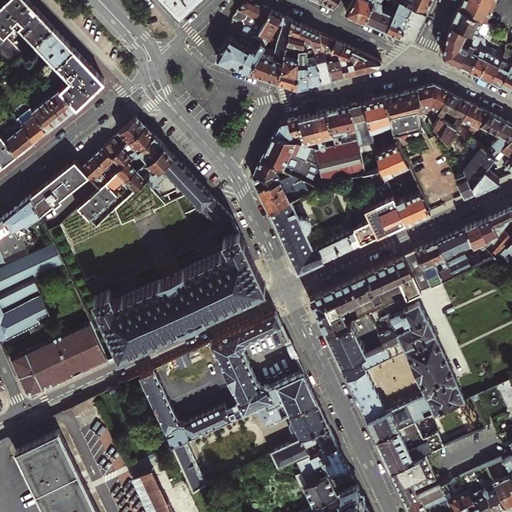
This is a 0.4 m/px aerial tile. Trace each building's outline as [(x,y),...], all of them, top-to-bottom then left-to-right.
[(20,25),(36,42),(54,25),(36,6),(30,0),(4,0),(0,4),(0,28),(5,34),(16,23),(19,27),(20,25)] [(180,11),(192,0),(169,0),(175,6),(180,11)] [(259,29),(272,8),(260,2),(254,0),(244,0),(233,14),(244,19),(244,25),(236,38),(229,34),(225,43),(218,56),(218,57),(228,60),(237,64),(259,29)] [(366,19),(373,0),(352,0),(347,9),(347,10),(357,15),(366,19)] [(394,12),(387,9),(383,7),(381,0),(373,0),(366,19),(377,24),(387,29),(394,12)] [(399,34),(413,3),(406,0),(390,0),(387,9),(394,12),(387,29),(394,32),(399,34)] [(431,0),(406,0),(413,3),(427,10),(429,4),(431,0)] [(494,0),(462,0),(459,7),(485,19),(494,0)] [(424,16),(427,10),(413,3),(399,34),(408,38),(414,36),(416,32),(424,16)] [(485,19),(459,7),(456,14),(452,22),(468,29),(475,33),(471,41),(474,43),(481,47),(491,52),(501,57),(503,52),(486,43),(486,41),(485,39),(484,36),(483,34),(482,32),(477,30),(477,28),(483,31),(488,20),(485,19)] [(277,10),(272,8),(259,29),(270,34),(279,19),(283,13),(277,10)] [(283,13),(279,19),(284,21),(277,39),(274,55),(260,51),(250,68),(264,73),(279,79),(290,27),(292,17),(283,13)] [(290,27),(301,30),(301,21),(298,20),(292,17),(290,27)] [(307,24),(301,21),(300,34),(304,35),(303,48),(306,47),(313,46),(315,45),(315,36),(311,36),(315,28),(307,24)] [(468,29),(452,22),(448,31),(444,54),(450,58),(460,62),(470,44),(463,40),(468,29)] [(65,37),(54,25),(36,42),(57,63),(57,64),(75,47),(65,37)] [(297,85),(298,57),(289,54),(293,42),(299,44),(298,49),(303,48),(304,35),(300,34),(301,30),(290,27),(279,79),(287,82),(297,85)] [(318,29),(315,28),(311,36),(315,36),(315,45),(324,43),(321,31),(318,29)] [(260,51),(270,34),(259,29),(237,64),(245,67),(250,68),(260,51)] [(321,31),(324,43),(324,46),(331,49),(333,55),(327,56),(332,77),(339,75),(345,74),(342,61),(339,49),(331,45),(337,38),(321,31)] [(339,49),(345,42),(340,40),(337,38),(331,45),(339,49)] [(474,43),(471,41),(470,44),(460,62),(465,65),(470,68),(478,52),(472,48),(474,43)] [(348,54),(353,46),(349,44),(345,42),(339,49),(342,61),(349,59),(348,54)] [(324,46),(324,43),(315,45),(313,46),(315,54),(318,54),(318,52),(325,50),(324,46)] [(503,52),(501,57),(491,78),(497,81),(501,83),(511,61),(511,47),(508,46),(506,45),(505,49),(503,52)] [(322,79),(317,59),(315,54),(313,46),(306,47),(309,83),(316,81),(322,79)] [(382,59),(353,46),(348,54),(349,59),(342,61),(345,74),(364,69),(379,66),(382,59)] [(91,64),(75,47),(57,64),(70,77),(60,87),(77,105),(105,79),(91,64)] [(306,47),(303,48),(298,49),(298,57),(297,85),(305,84),(309,83),(306,47)] [(480,73),(491,52),(481,47),(478,52),(470,68),(476,70),(480,73)] [(315,54),(317,59),(327,56),(325,50),(318,52),(318,54),(315,54)] [(491,78),(501,57),(491,52),(480,73),(485,75),(491,78)] [(328,78),(332,77),(327,56),(317,59),(322,79),(328,78)] [(507,86),(511,89),(511,88),(511,61),(501,83),(507,86)] [(433,82),(418,86),(419,111),(420,114),(428,114),(427,112),(428,103),(429,99),(432,100),(440,85),(436,83),(433,82)] [(445,88),(440,85),(432,100),(429,99),(428,103),(427,112),(428,114),(431,127),(435,125),(438,119),(442,112),(440,110),(450,90),(445,88)] [(392,92),(385,94),(392,121),(393,126),(395,133),(397,137),(425,128),(421,120),(420,114),(419,111),(418,86),(411,87),(392,92)] [(64,115),(77,105),(60,87),(34,110),(35,112),(48,128),(64,115)] [(448,120),(450,116),(461,96),(455,93),(450,90),(440,110),(442,112),(438,119),(435,125),(441,131),(442,132),(448,120)] [(365,99),(371,125),(375,144),(379,144),(376,133),(378,132),(393,126),(392,121),(385,94),(381,95),(371,97),(367,98),(365,99)] [(461,96),(450,116),(453,117),(455,112),(459,114),(457,118),(458,120),(456,124),(448,120),(442,132),(448,138),(454,132),(456,130),(471,101),(465,98),(461,96)] [(357,101),(349,103),(355,127),(357,137),(360,149),(375,144),(371,125),(365,99),(357,101)] [(479,105),(471,101),(456,130),(454,132),(464,140),(467,136),(470,133),(477,126),(490,111),(487,109),(479,105)] [(344,104),(338,105),(347,139),(352,138),(349,129),(355,127),(349,103),(344,104)] [(328,108),(334,132),(337,132),(338,138),(335,139),(336,142),(347,139),(338,105),(332,107),(328,108)] [(34,110),(31,107),(17,118),(21,123),(35,112),(34,110)] [(336,142),(335,139),(334,132),(328,108),(320,110),(313,112),(318,134),(321,142),(321,146),(336,142)] [(511,122),(490,111),(477,126),(496,135),(485,147),(495,155),(498,151),(511,136),(511,122)] [(48,128),(35,112),(21,123),(23,125),(34,139),(43,132),(48,128)] [(303,114),(299,115),(303,137),(304,142),(317,147),(321,146),(321,142),(313,144),(312,138),(310,136),(318,134),(313,112),(303,114)] [(120,129),(129,140),(146,124),(142,119),(138,115),(137,114),(120,129)] [(292,117),(288,118),(289,124),(297,135),(299,135),(300,137),(303,137),(299,115),(292,117)] [(277,126),(274,132),(304,142),(303,137),(300,137),(299,135),(297,135),(289,124),(288,118),(280,120),(277,126)] [(122,165),(139,149),(155,133),(153,131),(152,130),(150,127),(146,124),(129,140),(113,155),(122,165)] [(34,139),(23,125),(5,139),(17,153),(24,147),(34,139)] [(17,153),(5,139),(0,131),(0,158),(4,163),(14,155),(17,153)] [(278,164),(284,167),(291,171),(300,155),(304,157),(296,173),(308,180),(313,182),(319,185),(334,178),(363,172),(366,171),(360,149),(358,138),(357,137),(352,138),(347,139),(336,142),(321,146),(317,147),(304,142),(274,132),(268,144),(262,156),(278,164)] [(122,165),(117,170),(126,179),(137,169),(130,161),(134,157),(135,158),(137,158),(138,158),(140,157),(141,156),(141,154),(141,153),(141,152),(147,159),(164,143),(160,138),(155,133),(139,149),(128,159),(122,165)] [(511,136),(498,151),(510,162),(504,169),(510,172),(511,170),(511,136)] [(121,147),(112,137),(103,145),(113,155),(121,147)] [(381,161),(385,173),(397,167),(408,161),(406,158),(397,137),(395,137),(397,140),(392,142),(386,145),(377,149),(381,161)] [(475,148),(480,142),(474,137),(469,143),(475,148)] [(464,193),(466,192),(485,165),(495,155),(485,147),(480,142),(475,148),(462,162),(463,165),(453,169),(464,193)] [(162,164),(173,153),(172,151),(164,143),(147,159),(137,169),(126,179),(135,189),(151,174),(157,168),(162,164)] [(112,159),(114,157),(113,155),(103,145),(101,147),(96,152),(94,154),(105,166),(109,162),(112,159)] [(182,162),(173,153),(162,164),(157,168),(151,174),(135,189),(134,190),(137,195),(147,188),(153,187),(153,186),(168,172),(176,180),(167,187),(172,192),(180,185),(193,173),(182,162)] [(89,173),(94,178),(100,185),(106,179),(110,176),(103,167),(105,166),(94,154),(86,162),(84,163),(82,165),(89,173)] [(300,155),(291,171),(293,172),(296,173),(304,157),(300,155)] [(260,160),(258,164),(266,169),(276,165),(278,164),(262,156),(260,160)] [(41,212),(54,201),(55,204),(63,198),(61,196),(83,178),(89,173),(82,165),(75,158),(72,160),(49,179),(32,193),(41,212)] [(112,159),(109,162),(111,166),(114,168),(117,165),(116,163),(112,159)] [(117,170),(122,165),(120,163),(117,165),(114,168),(112,170),(114,172),(117,170)] [(256,180),(258,185),(281,177),(279,172),(278,172),(274,172),(268,174),(265,171),(266,169),(258,164),(256,168),(253,174),(256,180)] [(279,172),(276,165),(266,169),(265,171),(268,174),(274,172),(278,172),(279,172)] [(495,179),(499,177),(498,175),(485,165),(466,192),(479,186),(495,179)] [(126,179),(117,170),(114,172),(110,176),(106,179),(113,187),(119,182),(122,179),(124,181),(126,179)] [(281,177),(258,185),(265,198),(269,208),(295,196),(315,187),(313,182),(308,180),(296,173),(293,172),(281,177)] [(213,195),(193,173),(180,185),(201,206),(207,201),(213,195)] [(100,185),(99,186),(111,199),(115,196),(118,192),(113,187),(106,179),(100,185)] [(407,190),(395,195),(405,217),(406,220),(413,217),(418,215),(422,212),(428,210),(430,209),(419,184),(407,190)] [(111,199),(99,186),(92,192),(104,206),(108,202),(111,199)] [(92,192),(86,199),(98,212),(102,208),(104,206),(92,192)] [(12,208),(3,215),(12,226),(17,224),(27,218),(29,218),(37,214),(41,212),(32,193),(18,203),(12,208)] [(229,219),(234,218),(232,215),(213,195),(201,206),(215,221),(217,222),(228,217),(229,219)] [(146,198),(147,209),(163,207),(162,196),(146,198)] [(313,247),(306,231),(307,230),(308,229),(309,228),(310,226),(310,225),(311,223),(310,222),(310,220),(309,219),(308,218),(307,217),(305,216),(304,216),(302,216),(301,216),(299,217),(292,201),(297,199),(295,196),(269,208),(285,242),(298,270),(347,247),(377,234),(369,217),(355,223),(354,228),(313,247)] [(86,199),(79,205),(91,218),(95,215),(98,212),(86,199)] [(498,253),(511,238),(511,235),(507,231),(511,225),(511,203),(510,205),(511,208),(511,215),(498,231),(493,236),(492,238),(490,240),(485,246),(493,255),(498,253)] [(490,214),(498,231),(511,215),(511,208),(510,205),(501,209),(490,214)] [(484,217),(478,219),(484,233),(485,234),(492,235),(493,236),(498,231),(490,214),(484,217)] [(0,232),(4,230),(12,226),(3,215),(0,217),(0,232)] [(485,234),(484,233),(478,219),(472,222),(465,225),(473,243),(475,242),(481,248),(485,246),(490,240),(488,237),(488,238),(486,240),(484,240),(483,238),(487,236),(485,234)] [(17,224),(12,226),(16,231),(18,237),(22,235),(17,224)] [(94,296),(119,351),(218,306),(265,285),(237,225),(233,227),(233,229),(225,232),(226,235),(223,236),(225,240),(228,246),(180,269),(172,272),(166,275),(115,299),(111,292),(110,288),(94,296)] [(473,243),(465,225),(461,227),(458,229),(466,246),(473,243)] [(63,260),(54,240),(29,251),(6,262),(4,257),(0,248),(0,243),(16,231),(12,226),(4,230),(0,232),(0,330),(3,337),(41,318),(39,314),(49,309),(34,273),(63,260)] [(454,230),(437,238),(453,274),(471,265),(462,247),(466,246),(458,229),(454,230)] [(18,237),(16,231),(0,243),(0,248),(4,257),(27,246),(22,235),(18,237)] [(453,274),(437,238),(433,240),(426,243),(434,261),(441,258),(443,262),(444,262),(445,262),(446,265),(442,267),(437,269),(441,279),(453,274)] [(511,238),(498,253),(507,261),(511,255),(511,238)] [(414,249),(430,284),(439,280),(441,279),(437,269),(434,261),(426,243),(422,245),(414,249)] [(426,285),(430,284),(414,249),(410,250),(403,254),(419,289),(423,287),(426,285)] [(419,289),(403,254),(402,255),(370,269),(342,282),(310,296),(318,312),(325,328),(326,331),(347,321),(343,312),(346,311),(344,306),(348,304),(347,302),(351,300),(359,316),(414,291),(419,289)] [(418,300),(402,307),(403,308),(391,313),(389,311),(379,316),(385,329),(378,332),(384,344),(366,353),(342,364),(358,397),(369,422),(376,437),(414,419),(430,412),(464,397),(428,318),(426,317),(418,300)] [(267,399),(275,417),(284,413),(290,410),(317,398),(300,362),(270,376),(264,374),(253,350),(254,344),(285,329),(276,310),(211,340),(217,353),(218,352),(223,363),(222,364),(223,366),(225,365),(233,383),(231,384),(232,387),(234,386),(239,397),(237,397),(238,399),(243,410),(256,404),(267,399)] [(342,364),(366,353),(359,337),(351,319),(347,321),(326,331),(334,348),(342,364)] [(108,357),(91,320),(11,355),(29,393),(79,370),(108,357)] [(176,359),(165,364),(168,371),(179,366),(176,359)] [(185,436),(231,415),(226,404),(225,402),(184,420),(179,419),(176,412),(175,412),(163,386),(164,385),(161,379),(160,379),(155,367),(142,372),(162,415),(161,416),(173,442),(185,436)] [(511,374),(494,383),(497,388),(501,397),(506,408),(508,411),(509,414),(511,419),(511,374)] [(319,402),(317,398),(290,410),(292,415),(298,430),(302,437),(302,436),(320,428),(329,424),(319,402)] [(226,404),(231,415),(243,410),(238,399),(226,404)] [(264,422),(275,417),(267,399),(256,404),(264,422)] [(414,419),(376,437),(382,449),(390,467),(425,452),(443,443),(436,429),(422,436),(414,419)] [(337,440),(329,424),(320,428),(323,435),(328,447),(338,442),(337,440)] [(98,511),(58,428),(16,449),(46,511),(98,511)] [(323,435),(320,428),(302,436),(305,443),(321,437),(323,435)] [(302,437),(298,430),(292,432),(291,436),(292,439),(271,449),(271,450),(278,464),(296,456),(308,450),(305,443),(302,436),(302,437)] [(323,435),(321,437),(323,442),(322,443),(321,444),(321,445),(321,446),(321,447),(319,448),(320,450),(324,448),(328,447),(323,435)] [(173,442),(194,486),(206,481),(185,436),(173,442)] [(347,461),(338,442),(328,447),(332,456),(329,458),(315,464),(320,475),(347,463),(347,461)] [(332,456),(328,447),(324,448),(329,458),(332,456)] [(329,458),(324,448),(320,450),(310,455),(315,464),(329,458)] [(315,464),(310,455),(308,450),(296,456),(307,481),(320,475),(315,464)] [(425,452),(390,467),(393,472),(400,487),(406,500),(419,494),(417,491),(413,483),(435,473),(425,452)] [(249,461),(235,467),(238,474),(240,475),(251,470),(252,467),(249,461)] [(314,502),(336,492),(336,491),(332,483),(353,474),(352,473),(347,463),(320,475),(307,481),(303,483),(312,503),(314,502)] [(175,511),(152,465),(132,474),(150,511),(175,511)] [(511,479),(509,473),(499,478),(498,476),(493,478),(506,504),(511,501),(511,479)] [(213,477),(218,488),(225,485),(220,474),(213,477)] [(487,492),(496,509),(502,506),(506,504),(493,478),(491,474),(489,475),(490,477),(483,481),(482,479),(479,480),(482,486),(485,493),(487,492)] [(198,511),(184,480),(166,488),(177,511),(198,511)] [(336,491),(336,492),(314,502),(318,511),(374,511),(373,511),(369,503),(368,503),(357,481),(356,482),(336,491)] [(446,496),(440,484),(419,494),(406,500),(411,511),(426,511),(424,506),(446,496)] [(490,511),(492,511),(496,509),(487,492),(485,493),(482,486),(471,492),(474,498),(477,497),(484,511),(490,511)] [(446,511),(453,509),(466,502),(474,498),(471,492),(469,488),(447,498),(450,505),(436,511),(446,511)] [(484,511),(477,497),(474,498),(466,502),(471,511),(484,511)] [(318,511),(314,502),(312,503),(295,510),(295,511),(318,511)] [(471,511),(466,502),(453,509),(453,511),(471,511)]
